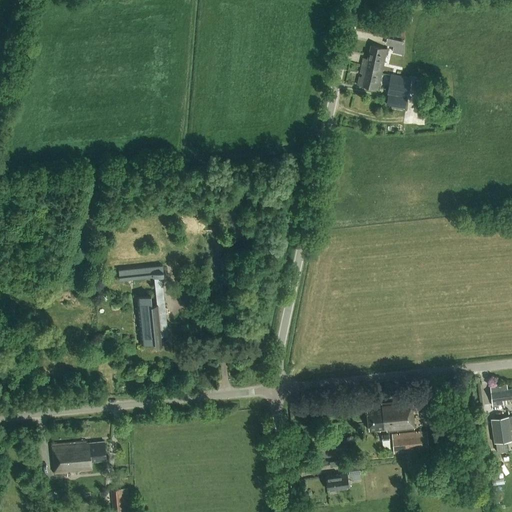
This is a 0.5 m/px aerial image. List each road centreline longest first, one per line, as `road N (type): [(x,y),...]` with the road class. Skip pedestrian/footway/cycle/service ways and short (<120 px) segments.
road 1 (unclassified): [(274,389),(353,0)]
road 2 (unclassified): [(0,417),(274,389)]
road 3 (unclassified): [(274,389),(511,364)]
road 4 (unclassified): [(289,511),(274,389)]
